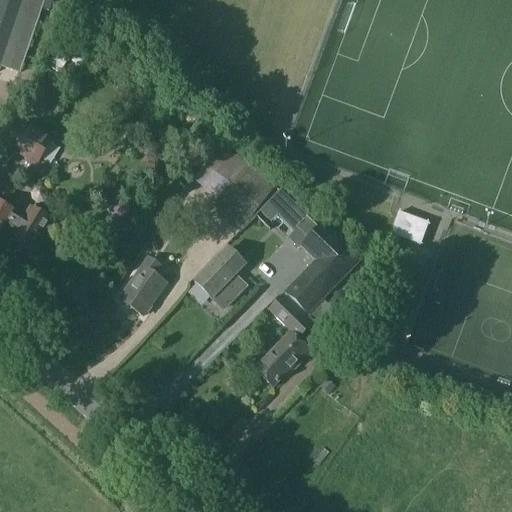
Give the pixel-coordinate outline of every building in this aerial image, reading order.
[(0,0),(0,67),(21,74),(44,0),(0,0)] [(37,168),(54,140),(20,119),(3,147),(37,168)] [(274,188),(240,161),(207,202),(241,230),(274,188)] [(5,208),(17,188),(6,181),(0,191),(0,239),(7,228),(16,233),(14,237),(34,249),(51,222),(30,209),(23,222),(14,217),(15,215),(5,208)] [(419,246),(427,225),(403,215),(398,214),(389,237),(405,243),(418,248),(419,246)] [(285,293),(308,315),(361,260),(323,224),(301,247),(316,261),(285,293)] [(244,267),(232,256),(222,267),(217,262),(194,285),(211,300),(233,278),(234,278),(244,267)] [(155,277),(161,269),(148,260),(120,301),(143,318),(166,285),(155,277)] [(385,279),(369,263),(320,313),(336,329),(385,279)] [(318,333),(312,326),(283,298),(269,312),(291,334),(254,371),(272,389),(296,365),(297,367),(313,352),(303,343),(301,345),(297,341),(304,335),(310,341),(318,333)]
